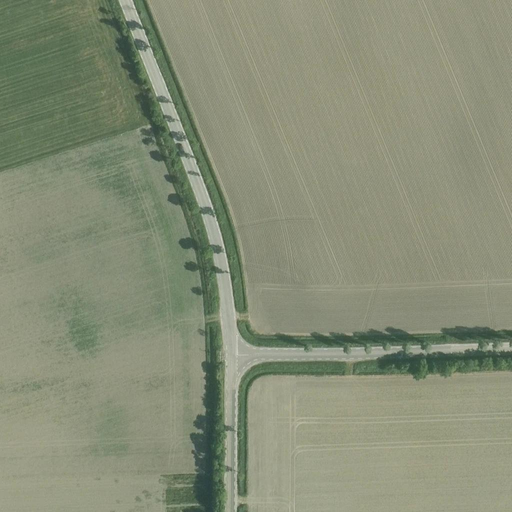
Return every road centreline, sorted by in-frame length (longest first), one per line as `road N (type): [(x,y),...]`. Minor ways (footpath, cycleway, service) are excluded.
road 1 (tertiary): [(231,355),(211,221),(123,0)]
road 2 (tertiary): [(231,355),(511,346)]
road 3 (tertiary): [(228,511),(231,355)]
